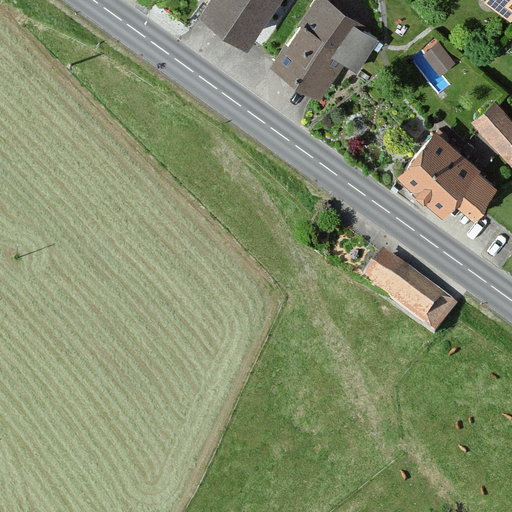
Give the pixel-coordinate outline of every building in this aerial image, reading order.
[(281,0),(205,0),(200,9),(250,44),(281,0)] [(367,25),(331,0),(313,0),(302,17),(306,20),(289,45),(285,42),(270,64),(321,99),(346,63),(358,72),(380,40),(364,29),(367,25)] [(511,0),(486,0),(485,3),(511,23),(511,21),(511,0)] [(456,61),(438,38),(424,49),(442,72),(456,61)] [(511,169),(511,122),(496,104),(472,125),(511,170),(511,169)] [(483,170),(438,129),(400,171),(445,212),(458,198),(477,214),(499,190),(480,173),(483,170)] [(363,290),(436,339),(458,306),(385,257),(363,290)]
